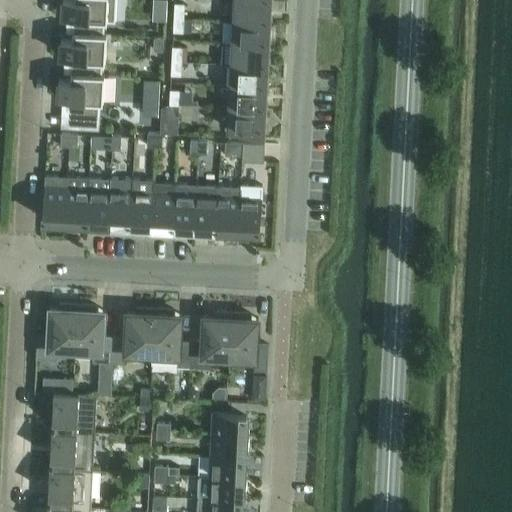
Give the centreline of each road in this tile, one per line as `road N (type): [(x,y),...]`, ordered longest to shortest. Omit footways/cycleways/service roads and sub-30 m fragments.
road 1 (residential): [(21,265),(292,279),(307,0)]
road 2 (tertiary): [(386,511),(412,0)]
road 3 (residential): [(21,265),(35,3)]
road 4 (residential): [(9,511),(21,265)]
